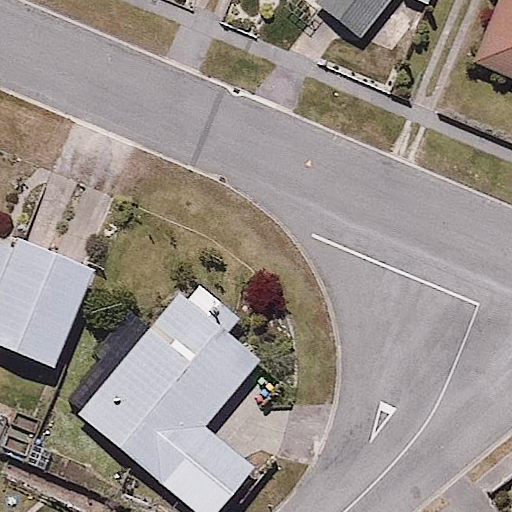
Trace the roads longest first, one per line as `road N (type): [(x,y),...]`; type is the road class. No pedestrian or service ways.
road 1 (residential): [(503,247),(0,36)]
road 2 (residential): [(503,247),(437,405),(387,472),(344,511)]
